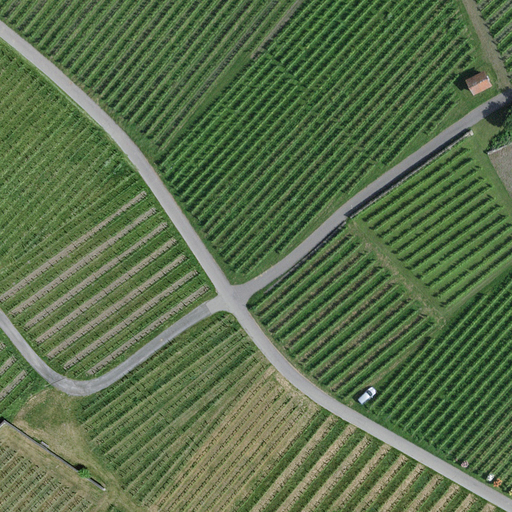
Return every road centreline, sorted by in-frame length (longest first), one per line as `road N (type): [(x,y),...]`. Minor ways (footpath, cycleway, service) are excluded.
road 1 (unclassified): [(509,511),(291,374),(242,317),(128,149),(0,29)]
road 2 (track): [(0,321),(44,374),(60,385),(88,386),(284,268),(347,210),(511,95)]
